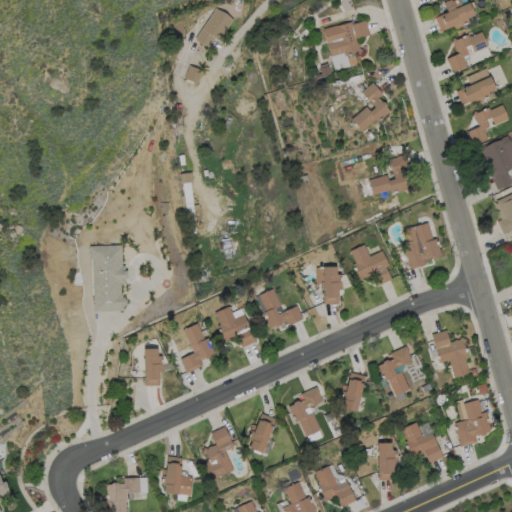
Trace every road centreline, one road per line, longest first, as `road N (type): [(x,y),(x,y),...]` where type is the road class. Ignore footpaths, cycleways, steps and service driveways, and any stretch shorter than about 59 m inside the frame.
road 1 (residential): [(64,473),(89,453),(475,284)]
road 2 (tertiary): [(511,410),(398,0)]
